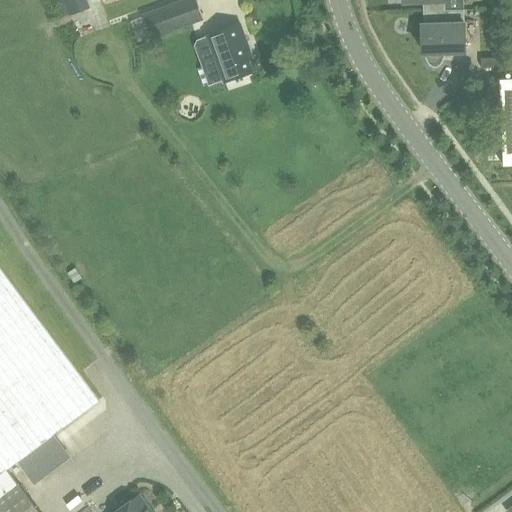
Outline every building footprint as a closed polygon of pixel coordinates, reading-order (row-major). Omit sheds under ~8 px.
[(85,0),(63,0),(69,16),(89,9),(85,0)] [(197,0),(179,0),(141,14),(150,39),(204,19),(197,0)] [(403,0),(404,0),(415,0),(422,0),(423,12),(446,11),(446,10),(445,0),(403,0)] [(424,24),(421,24),(422,51),(425,51),(425,55),(426,59),(428,62),(430,65),(434,67),(438,67),(441,65),(443,62),(445,58),(445,54),(445,50),(465,50),(464,10),(464,9),(446,10),(446,11),(423,12),(424,24)] [(202,67),(201,67),(208,87),(223,81),(224,83),(252,72),(247,59),(251,58),(239,24),(207,36),(216,62),(202,67)] [(493,58),(480,58),(481,67),(494,67),(493,58)] [(511,77),(499,79),(503,165),(511,164),(511,77)] [(0,511),(39,511),(7,469),(17,461),(34,449),(100,400),(0,266),(0,511)] [(89,360),(82,366),(94,383),(102,377),(89,360)] [(51,472),(34,449),(17,461),(34,484),(51,472)] [(151,511),(139,495),(116,511),(151,511)]
